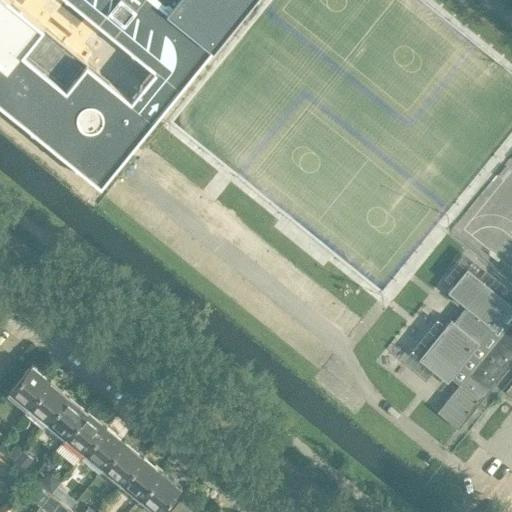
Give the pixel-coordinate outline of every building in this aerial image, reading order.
[(0,0),(0,101),(100,183),(155,117),(11,0),(72,0),(179,87),(236,17),(249,0),(0,0)] [(49,0),(44,0),(40,5),(51,14),(57,6),(49,0)] [(91,34),(85,41),(95,50),(101,42),(91,34)] [(471,412),(511,361),(511,309),(510,308),(511,305),(511,303),(466,267),(447,291),(453,296),(451,299),(457,304),(460,301),(465,305),(454,320),(451,318),(419,357),(435,371),(433,374),(439,379),(441,376),(447,381),(450,377),(459,383),(437,410),(458,428),(464,421),(471,412)] [(8,391),(28,407),(51,379),(31,363),(8,391)] [(69,394),(51,379),(28,407),(46,422),(69,394)] [(88,409),(69,394),(46,422),(65,437),(88,409)] [(106,424),(88,409),(65,437),(83,452),(106,424)] [(113,430),(106,424),(83,452),(102,468),(125,440),(113,430)] [(144,455),(125,440),(102,468),(121,483),(144,455)] [(14,444),(7,454),(15,461),(22,451),(14,444)] [(31,458),(22,451),(15,461),(23,467),(31,458)] [(162,470),(144,455),(121,483),(139,498),(162,470)] [(10,467),(4,474),(1,477),(8,482),(16,472),(10,467)] [(181,485),(162,470),(139,498),(156,511),(169,511),(172,509),(178,501),(172,496),(181,485)] [(51,475),(44,484),(52,491),(60,482),(51,475)] [(30,480),(23,489),(33,497),(40,488),(30,480)] [(68,488),(60,482),(52,491),(60,498),(68,488)] [(57,501),(49,495),(41,504),(49,511),(57,501)] [(193,511),(179,500),(178,501),(172,509),(175,511),(193,511)]
